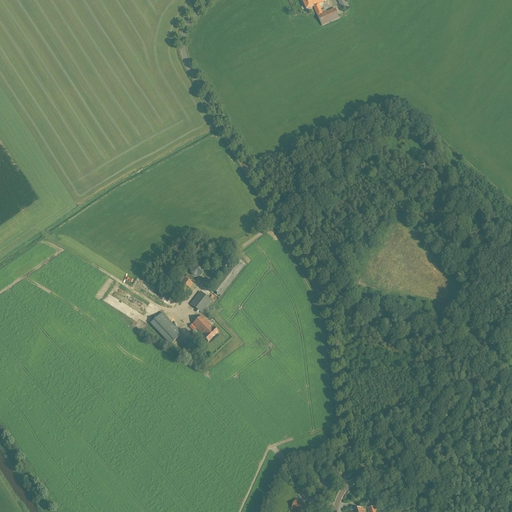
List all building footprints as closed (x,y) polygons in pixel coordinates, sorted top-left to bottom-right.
[(302,0),(306,10),(314,7),(315,11),(321,8),(319,4),(328,0),(302,0)] [(340,4),(343,10),(349,7),(345,0),(337,0),(339,4),(340,4)] [(338,15),(335,8),(327,12),(317,16),(322,27),(340,19),(338,15)] [(221,297),(244,266),(234,258),(211,289),(221,297)] [(190,269),(190,270),(190,271),(191,272),(191,273),(192,274),(192,275),(193,276),(194,276),(195,276),(197,277),(198,276),(199,276),(200,276),(201,275),(201,274),(202,273),(203,272),(203,271),(203,270),(203,269),(203,268),(202,267),(202,266),(201,265),(200,265),(199,264),(198,264),(197,264),(196,264),(195,264),(194,264),(193,265),(192,266),(191,266),(191,267),(190,268),(190,269)] [(195,281),(187,275),(184,279),(180,276),(171,287),(183,297),(195,281)] [(190,305),(201,313),(211,300),(200,292),(190,305)] [(170,345),(182,334),(162,313),(150,325),(170,345)] [(189,327),(193,331),(196,328),(204,337),(203,338),(208,343),(218,333),(213,328),(201,316),(192,325),(192,324),(189,327)] [(294,511),(308,511),(311,507),(295,499),(290,510),(294,511)]
